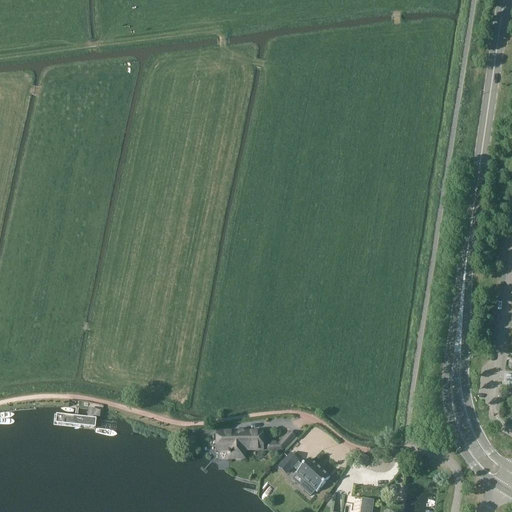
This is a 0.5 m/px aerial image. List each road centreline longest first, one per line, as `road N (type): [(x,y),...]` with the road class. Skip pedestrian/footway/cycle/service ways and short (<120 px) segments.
road 1 (secondary): [(465,265),(503,0)]
road 2 (track): [(0,57),(118,42),(216,8),(223,49)]
road 3 (secondary): [(465,265),(447,404),(463,452),(502,488)]
road 4 (secondary): [(511,468),(485,445),(467,402),(465,265)]
road 5 (residential): [(491,406),(511,250)]
